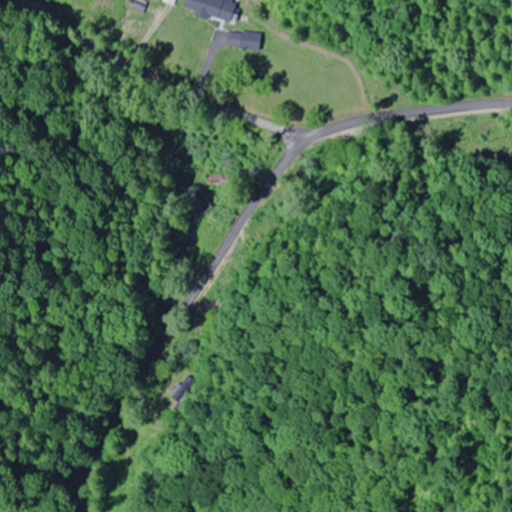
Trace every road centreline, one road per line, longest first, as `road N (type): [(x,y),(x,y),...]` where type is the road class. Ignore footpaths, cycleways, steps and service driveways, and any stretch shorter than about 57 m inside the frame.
road 1 (residential): [(51,511),(111,336),(202,169),(417,105),(511,123)]
road 2 (residential): [(202,169),(0,44)]
